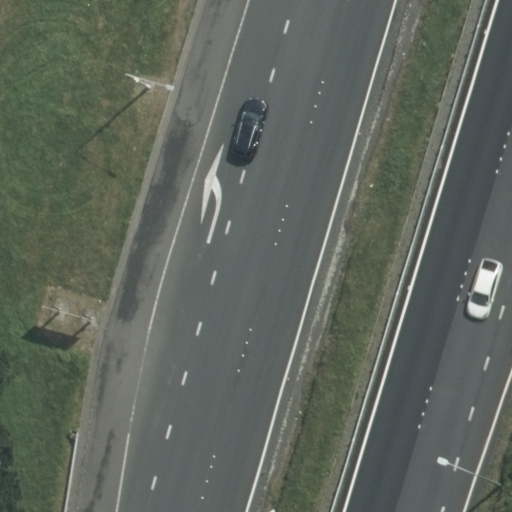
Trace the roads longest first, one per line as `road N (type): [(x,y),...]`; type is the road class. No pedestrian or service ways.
road 1 (motorway): [(193,511),(347,0)]
road 2 (motorway): [(511,118),(393,511)]
road 3 (motorway): [(511,175),(402,511)]
